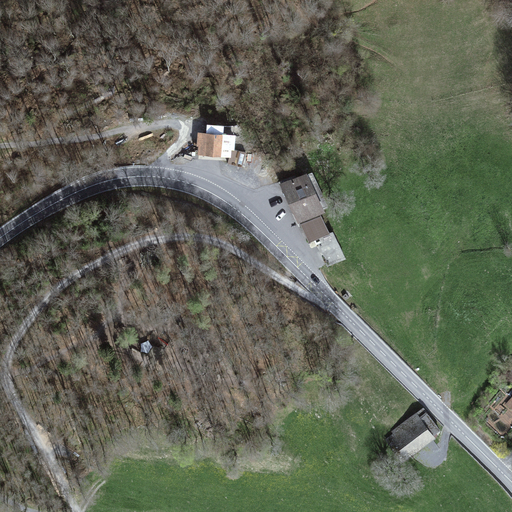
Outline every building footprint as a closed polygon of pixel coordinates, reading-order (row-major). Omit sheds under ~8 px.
[(200,133),(198,153),(221,155),(222,135),(223,125),(207,124),(206,134),(200,133)] [(222,135),(221,155),(230,156),(231,136),(222,135)] [(230,156),(228,164),(242,167),(246,153),(231,149),(230,156)] [(318,210),(323,207),(306,173),(300,176),(305,188),(307,187),(318,210)] [(305,188),(300,176),(282,184),(294,209),(294,210),(309,242),(329,233),(318,210),(307,187),(305,188)] [(322,270),(347,259),(333,231),(329,233),(309,242),(322,270)] [(423,408),(392,431),(409,453),(440,430),(423,408)]
